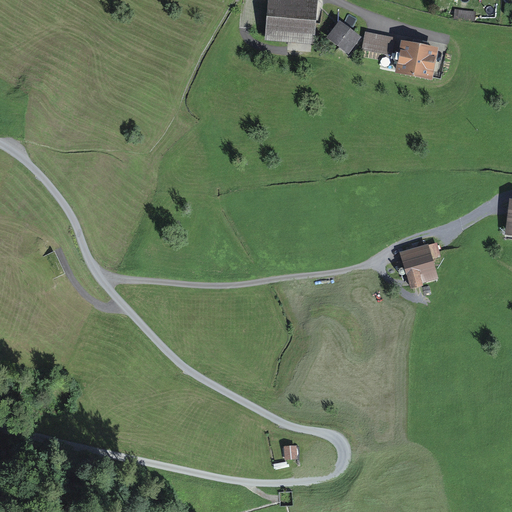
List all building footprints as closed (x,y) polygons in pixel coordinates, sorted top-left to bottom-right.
[(270,0),(267,31),(313,37),(317,0),(270,0)] [(476,15),(477,7),(457,6),(456,15),(476,15)] [(342,17),(329,33),(348,49),(361,33),(342,17)] [(367,29),(361,60),(436,75),(443,44),(367,29)] [(437,243),(407,249),(413,282),(443,276),(437,243)] [(298,442),(286,443),(287,456),(300,455),(298,442)]
